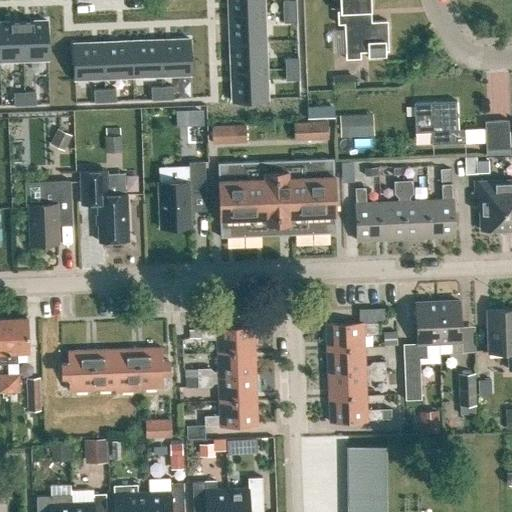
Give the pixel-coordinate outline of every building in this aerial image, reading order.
[(263,0),(227,0),(228,14),(264,13),(263,0)] [(295,0),(282,1),(283,12),(296,12),(295,0)] [(370,12),(369,0),(338,0),(339,12),(337,12),(337,26),(343,26),(345,61),(360,60),(359,54),(367,54),(367,60),(385,59),(385,53),(387,53),(386,22),(362,24),(362,13),(370,12)] [(296,22),(296,12),(283,12),(283,23),(296,22)] [(264,13),(228,14),(229,43),(265,42),(264,13)] [(46,17),(21,18),(23,54),(47,53),(46,17)] [(21,18),(0,19),(0,55),(23,54),(21,18)] [(189,39),(160,40),(161,76),(191,75),(189,39)] [(160,40),(131,41),(132,77),(161,76),(160,40)] [(131,41),(102,42),(104,78),(132,77),(131,41)] [(102,42),(73,43),(74,79),(104,78),(102,42)] [(265,42),(229,43),(231,72),(266,70),(265,42)] [(298,69),(298,58),(284,59),(285,70),(298,69)] [(298,69),(285,70),(285,80),(298,80),(298,69)] [(266,70),(231,72),(232,101),(267,100),(266,70)] [(172,86),(161,87),(162,100),(173,99),(172,86)] [(161,87),(151,87),(151,100),(162,100),(161,87)] [(115,88),(104,89),(105,102),(115,101),(115,88)] [(104,89),(93,89),(94,102),(105,102),(104,89)] [(25,105),(24,92),(13,92),(14,105),(25,105)] [(35,92),(24,92),(25,105),(35,105),(35,92)] [(455,103),(414,105),(416,134),(439,133),(440,145),(465,144),(464,130),(456,131),(455,103)] [(337,135),(369,134),(368,112),(336,113),(337,135)] [(509,150),(507,121),(484,123),(485,152),(509,150)] [(293,138),(325,138),(325,122),(293,122),(293,138)] [(211,143),(245,142),(245,124),(211,125),(211,143)] [(192,142),(205,141),(204,125),(191,126),(192,142)] [(121,147),(121,135),(104,135),(104,147),(121,147)] [(333,158),(217,163),(220,237),(336,233),(333,158)] [(488,161),(475,161),(476,173),(488,172),(488,161)] [(189,192),(205,192),(204,162),(188,162),(189,182),(157,183),(159,228),(191,227),(189,192)] [(377,168),(365,168),(365,176),(377,175),(377,168)] [(389,179),(412,179),(412,168),(389,168),(389,179)] [(450,169),(440,169),(440,182),(450,181),(450,169)] [(79,172),(81,204),(97,204),(98,242),(128,240),(126,194),(107,195),(106,171),(79,172)] [(409,197),(412,193),(412,180),(402,181),(405,239),(429,238),(428,200),(409,201),(409,197)] [(511,228),(511,180),(474,182),(474,196),(478,196),(480,230),(511,228)] [(69,181),(41,182),(42,204),(28,204),(30,244),(57,243),(56,218),(71,217),(69,181)] [(379,202),(381,240),(405,239),(402,181),(393,181),(394,194),(397,197),(398,201),(379,202)] [(428,200),(429,238),(454,237),(452,199),(451,184),(441,184),(441,200),(428,200)] [(354,188),(355,203),(356,241),(381,240),(379,202),(365,203),(365,188),(354,188)] [(437,302),(438,343),(451,342),(451,353),(461,353),(459,301),(437,302)] [(426,343),(438,343),(437,302),(414,303),(417,354),(403,354),(405,400),(420,399),(419,359),(427,358),(426,343)] [(381,321),(382,308),(355,308),(355,320),(381,321)] [(511,309),(486,311),(487,353),(507,352),(508,370),(511,369),(511,309)] [(26,319),(6,320),(7,364),(17,363),(16,351),(27,351),(26,319)] [(363,334),(378,333),(378,323),(363,323),(325,324),(326,349),(363,348),(363,334)] [(215,329),(200,330),(201,340),(216,340),(216,353),(254,352),(253,327),(215,329)] [(68,359),(61,360),(62,378),(68,378),(69,391),(114,389),(115,392),(139,391),(139,388),(162,388),(161,375),(168,374),(167,356),(160,356),(160,348),(68,351),(68,359)] [(363,348),(326,349),(327,373),(385,371),(384,361),(364,362),(363,348)] [(217,368),(197,369),(197,378),(255,376),(254,352),(216,353),(217,368)] [(385,371),(327,373),(328,397),(365,395),(365,381),(385,380),(385,371)] [(19,392),(19,373),(7,374),(8,392),(19,392)] [(476,406),(475,374),(457,374),(459,407),(476,406)] [(255,376),(197,378),(197,388),(218,387),(218,401),(256,400),(255,376)] [(25,378),(26,411),(40,410),(39,377),(25,378)] [(365,395),(328,397),(329,422),(366,420),(391,419),(390,409),(366,410),(365,395)] [(219,415),(204,416),(204,426),(219,426),(257,425),(256,400),(218,401),(219,415)] [(511,408),(502,409),(503,426),(511,425),(511,408)] [(438,416),(421,417),(422,433),(439,432),(438,416)] [(146,420),(146,437),(171,437),(171,420),(146,420)] [(181,425),(182,438),(200,436),(199,423),(181,425)] [(195,454),(252,449),(251,436),(194,441),(195,454)] [(107,463),(106,439),(85,440),(85,463),(107,463)] [(167,467),(179,466),(178,444),(165,444),(167,467)] [(386,511),(386,446),(347,447),(347,511),(386,511)] [(511,471),(502,471),(502,482),(511,482),(511,471)] [(247,486),(226,486),(227,511),(262,511),(262,474),(247,475),(247,486)] [(227,511),(226,486),(216,487),(215,479),(191,480),(192,511),(227,511)] [(171,490),(148,491),(148,511),(171,511),(172,511),(184,511),(183,482),(170,482),(171,490)] [(148,511),(148,491),(137,491),(137,483),(114,484),(114,511),(148,511)] [(50,494),(37,495),(37,511),(71,511),(70,490),(69,485),(50,485),(50,494)] [(93,490),(70,490),(71,511),(106,511),(106,492),(93,493),(93,490)]
